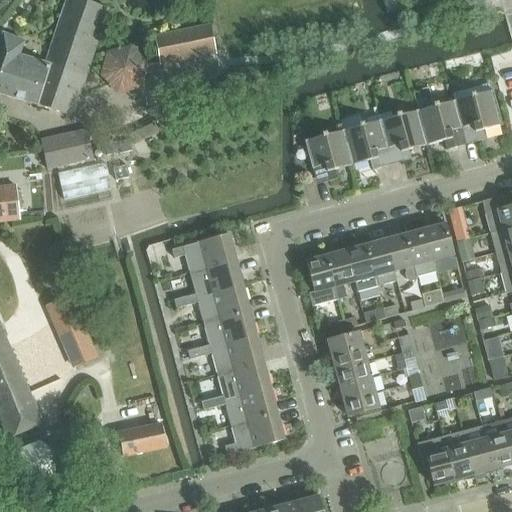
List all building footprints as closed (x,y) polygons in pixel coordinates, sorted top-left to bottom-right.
[(0,94),(74,116),(110,9),(82,0),(67,0),(46,64),(19,56),(24,42),(4,34),(0,43),(0,94)] [(161,66),(216,55),(210,26),(155,38),(161,66)] [(108,53),(100,77),(116,96),(142,91),(148,67),(132,48),(108,53)] [(452,94),(454,103),(464,139),(476,136),(477,143),(486,140),(483,131),(501,126),(492,92),(491,93),(489,85),(452,94)] [(453,142),(464,139),(454,103),(417,113),(427,147),(444,142),(447,151),(455,149),(453,142)] [(391,114),(379,117),(390,159),(401,156),(403,163),(412,161),(409,151),(427,147),(417,113),(392,119),(391,114)] [(368,126),(364,127),(361,116),(340,121),(343,132),(352,167),(370,162),(372,171),(381,169),(379,162),(390,159),(379,117),(367,120),(368,126)] [(48,171),(94,160),(87,130),(41,141),(48,171)] [(335,171),(352,167),(343,132),(305,143),(315,180),(327,176),(329,183),(337,181),(335,171)] [(129,143),(105,148),(107,158),(131,153),(129,143)] [(106,165),(57,175),(62,200),(111,190),(106,165)] [(16,186),(0,187),(0,222),(21,220),(16,186)] [(511,201),(510,195),(482,203),(485,214),(490,235),(511,229),(511,201)] [(440,227),(425,231),(433,262),(445,259),(448,271),(457,269),(445,223),(439,225),(440,227)] [(465,224),(452,228),(457,244),(470,240),(465,224)] [(511,229),(490,235),(496,255),(511,250),(511,229)] [(409,233),(405,234),(417,280),(437,274),(433,262),(425,231),(410,235),(409,233)] [(400,237),(386,241),(394,273),(405,270),(406,273),(404,275),(406,281),(410,283),(415,281),(416,280),(417,280),(405,234),(400,235),(400,237)] [(184,257),(189,275),(236,262),(229,236),(172,251),(174,260),(184,257)] [(470,240),(457,244),(459,254),(472,250),(470,240)] [(370,244),(365,245),(377,288),(394,284),(397,283),(394,273),(386,241),(370,245),(370,244)] [(361,248),(346,252),(355,283),(358,293),(377,288),(365,245),(360,246),(361,248)] [(511,250),(496,255),(501,274),(511,271),(511,250)] [(331,254),(326,255),(338,301),(347,298),(343,287),(355,283),(346,252),(331,256),(331,254)] [(306,263),(314,293),(308,295),(311,308),(330,303),(338,301),(326,255),(321,257),(322,258),(306,263)] [(189,275),(195,296),(196,300),(243,287),(236,262),(189,275)] [(480,269),(464,273),(467,283),(480,280),(483,279),(480,269)] [(506,295),(511,293),(511,271),(501,274),(506,295)] [(480,280),(467,283),(471,297),(483,293),(480,280)] [(195,296),(184,299),(187,307),(197,304),(203,325),(250,313),(243,287),(196,300),(195,296)] [(448,289),(441,291),(442,294),(445,304),(465,298),(462,289),(449,292),(448,289)] [(431,294),(422,296),(425,309),(445,304),(442,294),(432,297),(431,294)] [(176,310),(187,307),(184,299),(174,301),(176,310)] [(422,300),(410,304),(412,312),(424,309),(422,300)] [(396,307),(383,310),(385,320),(387,319),(398,316),(396,307)] [(490,307),(475,311),(478,323),(489,320),(493,319),(490,307)] [(383,310),(363,316),(366,325),(382,321),(385,320),(383,310)] [(203,325),(209,347),(210,351),(256,338),(250,313),(203,325)] [(355,319),(343,322),(346,330),(358,327),(355,319)] [(489,320),(478,323),(480,332),(492,329),(489,320)] [(395,331),(406,328),(404,321),(393,324),(395,331)] [(343,322),(329,326),(331,334),(345,330),(343,322)] [(0,323),(0,419),(8,439),(43,424),(0,323)] [(83,327),(60,337),(66,352),(89,342),(83,327)] [(327,342),(331,357),(363,349),(359,333),(327,342)] [(398,340),(402,355),(412,352),(408,337),(398,340)] [(209,347),(198,349),(200,358),(211,355),(217,376),(263,364),(256,338),(210,351),(209,347)] [(48,339),(27,348),(45,391),(66,383),(48,339)] [(190,361),(200,358),(198,349),(187,352),(190,361)] [(331,357),(335,373),(367,364),(363,349),(331,357)] [(500,351),(486,354),(488,362),(502,359),(500,351)] [(414,359),(412,352),(402,355),(404,361),(414,359)] [(502,359),(488,362),(494,382),(507,379),(502,359)] [(217,376),(222,398),(224,402),(270,389),(263,364),(217,376)] [(335,373),(339,388),(371,379),(367,364),(335,373)] [(408,378),(410,385),(420,382),(419,375),(408,378)] [(339,388),(344,403),(375,394),(371,379),(339,388)] [(422,389),(420,382),(410,385),(412,392),(422,389)] [(511,384),(497,388),(500,399),(511,395),(511,384)] [(222,398),(212,400),(214,409),(225,406),(230,427),(277,415),(270,389),(224,402),(222,398)] [(489,390),(473,394),(475,403),(492,398),(489,390)] [(379,410),(375,394),(344,403),(348,418),(379,410)] [(203,412),(214,409),(212,400),(201,403),(203,412)] [(445,402),(433,405),(436,413),(448,410),(445,402)] [(419,409),(408,412),(411,423),(419,421),(421,417),(419,409)] [(284,441),(277,415),(230,427),(235,445),(225,448),(227,456),(284,441)] [(511,420),(501,423),(511,462),(511,420)] [(498,471),(511,466),(511,462),(501,423),(482,428),(494,474),(499,473),(498,471)] [(124,458),(166,449),(161,425),(119,434),(124,458)] [(489,475),(494,474),(482,428),(462,434),(474,477),(489,473),(489,475)] [(459,482),(474,477),(462,434),(442,439),(455,485),(459,483),(459,482)] [(450,486),(455,485),(442,439),(417,446),(424,474),(430,473),(434,488),(449,484),(450,486)] [(19,451),(16,473),(36,486),(55,478),(58,455),(41,442),(19,451)] [(302,500),(298,501),(300,511),(322,511),(319,498),(303,502),(302,500)] [(293,504),(278,508),(279,511),(300,511),(298,501),(293,502),(293,504)]
